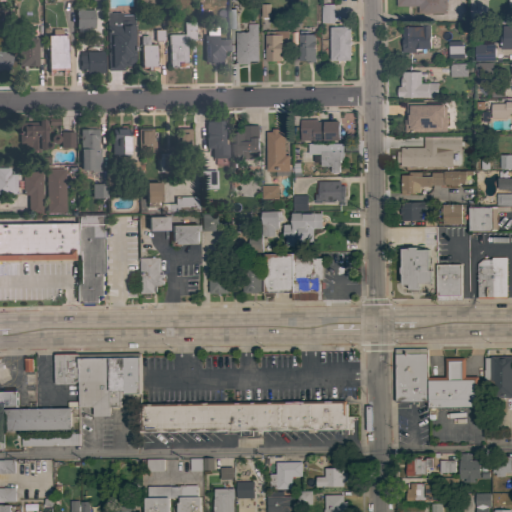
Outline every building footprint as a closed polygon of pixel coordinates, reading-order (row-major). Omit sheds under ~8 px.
[(396,7),(396,0),(446,0),(446,13),(418,14),(418,6),(396,7)] [(301,15),(289,15),(289,3),(301,3),(301,15)] [(270,18),(261,18),(260,4),(269,4),(270,18)] [(334,23),(321,23),(321,4),(333,4),(334,23)] [(93,28),(85,28),(85,31),(77,31),(77,28),(75,28),(75,8),(82,8),(82,10),(93,9),(93,28)] [(134,60),(128,66),(122,66),(122,70),(107,70),(106,52),(108,52),(108,48),(107,48),(106,20),(104,20),(104,11),(109,11),(109,12),(121,12),(121,15),(133,14),(134,60)] [(183,34),(183,22),(194,21),(194,40),(185,40),(185,44),(185,62),(181,62),(181,66),(168,67),(168,44),(167,44),(166,35),(168,35),(168,34),(183,34)] [(258,61),(248,61),(248,64),(237,65),(237,62),(235,62),(234,32),(248,32),(248,24),(257,24),(258,61)] [(511,49),(500,49),(500,36),(502,36),(502,26),(511,25),(511,49)] [(430,26),(430,49),(415,49),(415,52),(402,52),(402,39),(403,39),(403,27),(430,26)] [(203,35),(206,35),(206,27),(217,27),(217,39),(229,39),(229,50),(222,50),(222,58),(221,58),(221,64),(210,64),(210,62),(203,62),(203,35)] [(329,27),(350,27),(350,61),(330,61),(329,27)] [(66,72),(61,73),(61,70),(52,70),(52,73),(48,73),(48,68),(47,68),(46,35),(52,35),(52,29),(61,29),(61,35),(66,35),(66,72)] [(265,35),(266,35),(266,32),(274,31),(274,35),(281,35),(281,32),(288,32),(288,46),(281,46),(282,61),(265,62),(265,35)] [(298,34),(299,34),(299,31),(307,31),(307,34),(314,34),(315,62),(306,62),(306,61),(299,61),(298,34)] [(36,34),(37,65),(18,66),(17,35),(36,34)] [(148,35),(148,45),(154,45),(155,67),(150,67),(150,70),(146,70),(146,68),(141,68),(140,35),(148,35)] [(460,41),(462,46),(463,50),(463,58),(448,58),(447,41),(460,41)] [(494,44),(494,61),(475,61),(474,44),(494,44)] [(0,45),(9,48),(2,72),(0,71),(0,45)] [(102,51),(102,73),(86,73),(86,70),(78,71),(78,55),(79,55),(79,51),(102,51)] [(466,63),(467,77),(450,77),(450,64),(466,63)] [(492,63),(492,70),(482,70),(482,84),(476,84),(475,70),(474,70),(474,64),(476,64),(476,63),(492,63)] [(437,83),(437,98),(402,98),(402,97),(397,97),(397,86),(400,86),(400,78),(402,78),(401,72),(420,72),(420,83),(437,83)] [(511,101),(511,113),(508,113),(508,115),(505,115),(505,118),(491,118),(490,104),(504,103),(504,102),(511,101)] [(416,122),(425,122),(425,120),(422,120),(422,117),(411,117),(411,113),(410,113),(410,108),(411,108),(411,103),(423,103),(423,104),(426,104),(426,105),(442,105),(442,113),(444,113),(444,115),(445,115),(445,123),(445,125),(439,125),(439,130),(417,130),(416,122)] [(45,142),(47,142),(49,144),(49,147),(47,149),(38,149),(38,153),(29,153),(29,146),(24,147),(24,142),(18,143),(18,122),(37,122),(37,119),(44,119),(45,142)] [(317,119),(317,122),(337,121),(338,140),(312,141),(312,140),(300,141),(299,120),(317,119)] [(224,144),(227,144),(227,154),(214,154),(214,148),(205,148),(205,139),(204,139),(204,132),(204,124),(208,124),(208,122),(211,122),(211,120),(224,120),(224,144)] [(258,125),(259,138),(258,138),(258,151),(258,159),(238,160),(238,162),(229,162),(229,155),(230,155),(229,132),(242,132),(242,126),(258,125)] [(128,156),(117,157),(117,154),(112,154),(111,131),(114,131),(114,129),(123,129),(123,128),(127,128),(128,156)] [(152,128),(152,141),(154,141),(155,152),(150,153),(150,150),(138,150),(138,147),(137,147),(137,128),(152,128)] [(191,149),(184,149),(184,150),(175,151),(174,128),(190,128),(191,149)] [(96,129),(97,148),(99,148),(100,171),(81,172),(81,170),(80,170),(79,129),(96,129)] [(266,132),(271,132),(271,129),(278,129),(278,132),(284,132),(285,155),(289,155),(289,171),(266,171),(266,132)] [(73,131),(73,147),(60,147),(59,132),(73,131)] [(442,135),(459,135),(459,151),(443,151),(442,135)] [(335,144),(336,145),(343,145),(343,152),(344,152),(344,160),(340,160),(340,166),(339,166),(339,173),(330,173),(330,166),(320,166),(320,162),(313,162),(313,154),(308,154),(308,144),(335,144)] [(428,148),(428,158),(424,158),(424,166),(400,166),(400,163),(396,163),(396,152),(400,152),(400,148),(428,148)] [(173,153),(174,172),(161,173),(161,171),(157,171),(157,153),(173,153)] [(511,169),(499,169),(499,155),(511,155),(511,169)] [(137,161),(137,163),(142,163),(142,169),(137,169),(137,174),(136,174),(136,177),(128,177),(128,161),(137,161)] [(15,192),(0,192),(0,168),(9,168),(9,174),(15,174),(15,192)] [(64,212),(46,213),(45,169),(64,169),(64,212)] [(214,184),(200,185),(199,170),(214,170),(214,184)] [(40,171),(41,213),(27,213),(27,195),(22,195),(21,172),(40,171)] [(400,175),(408,175),(408,172),(421,172),(421,177),(430,177),(430,172),(443,172),(443,171),(458,171),(465,171),(472,171),(472,175),(465,175),(465,180),(463,180),(463,184),(458,184),(458,185),(457,185),(457,186),(450,186),(450,185),(444,185),(431,185),(431,186),(422,186),(422,187),(420,187),(420,193),(414,193),(414,194),(407,194),(407,195),(402,195),(402,194),(400,194),(400,175)] [(99,184),(99,172),(106,172),(106,197),(91,197),(91,184),(99,184)] [(511,177),(511,190),(508,190),(508,189),(497,190),(497,178),(511,177)] [(344,197),(340,197),(340,201),(314,201),(314,181),(340,181),(340,185),(344,185),(344,197)] [(160,182),(160,201),(157,201),(157,207),(146,207),(146,202),(145,202),(145,182),(160,182)] [(278,185),(278,199),(261,199),(261,185),(278,185)] [(511,194),(511,205),(498,205),(498,200),(499,200),(499,194),(511,194)] [(307,195),(307,210),(293,210),(292,195),(307,195)] [(197,196),(198,211),(160,212),(159,203),(173,203),(173,204),(174,204),(174,196),(197,196)] [(401,221),(401,215),(400,215),(400,209),(401,209),(401,202),(424,202),(424,210),(420,210),(421,220),(401,221)] [(461,204),(461,224),(442,224),(442,212),(439,212),(439,208),(442,208),(442,204),(461,204)] [(496,230),(469,231),(468,207),(496,207),(496,230)] [(281,211),(281,220),(279,220),(279,222),(277,222),(278,229),(274,229),(274,236),(263,236),(263,234),(261,234),(260,224),(262,223),(261,212),(281,211)] [(200,214),(215,213),(215,231),(201,231),(200,214)] [(282,224),(291,224),(291,213),(314,213),(314,214),(321,214),(321,228),(313,228),(313,239),(298,239),(298,246),(286,246),(286,237),(283,238),(282,224)] [(103,295),(98,296),(98,303),(79,303),(77,217),(102,216),(103,295)] [(167,216),(167,230),(147,230),(147,216),(167,216)] [(0,223),(75,223),(76,253),(73,253),(73,259),(0,259),(0,223)] [(197,224),(198,244),(177,244),(177,242),(170,242),(170,225),(197,224)] [(260,237),(261,249),(260,249),(260,253),(248,253),(248,238),(260,237)] [(401,248),(408,248),(408,247),(416,247),(416,249),(429,249),(429,270),(431,270),(432,283),(419,283),(419,289),(409,290),(409,285),(402,285),(402,275),(400,273),(400,268),(401,266),(401,248)] [(312,253),(312,258),(321,258),(322,299),(291,300),(291,295),(282,295),(282,293),(263,293),(262,254),(312,253)] [(158,257),(159,274),(163,274),(163,284),(161,285),(161,286),(156,286),(156,285),(153,285),(153,293),(140,293),(139,258),(158,257)] [(506,297),(477,297),(476,261),(486,260),(486,266),(491,266),(491,257),(506,257),(506,297)] [(243,293),(243,288),(235,288),(235,275),(242,275),(242,263),(260,263),(260,292),(243,293)] [(436,300),(435,265),(460,264),(461,300),(436,300)] [(208,268),(227,267),(228,293),(209,294),(208,268)] [(428,401),(395,402),(394,349),(427,348),(427,380),(428,401)] [(74,381),(74,384),(54,384),(54,354),(77,354),(77,358),(78,381),(74,381)] [(511,397),(500,398),(500,393),(490,393),(490,382),(484,382),(483,370),(484,370),(484,358),(491,358),(491,356),(511,356),(511,397)] [(109,358),(139,357),(140,393),(125,394),(124,391),(119,391),(119,407),(109,407),(109,358)] [(109,416),(93,416),(93,407),(79,407),(78,381),(77,358),(109,358),(109,407),(109,416)] [(445,380),(444,358),(464,358),(465,377),(477,377),(478,407),(428,408),(428,401),(427,380),(445,380)] [(22,359),(30,359),(30,373),(22,373),(22,359)] [(0,391),(17,391),(17,407),(0,407),(0,391)] [(346,401),(347,416),(351,416),(352,429),(140,432),(140,407),(141,407),(141,404),(346,401)] [(2,430),(2,409),(70,408),(71,429),(2,430)] [(21,446),(21,435),(79,434),(79,445),(21,446)] [(458,460),(459,460),(459,453),(471,453),(471,460),(479,460),(479,478),(473,478),(473,482),(464,482),(464,479),(458,479),(458,460)] [(492,457),(511,456),(511,462),(511,470),(511,473),(504,473),(504,477),(495,477),(495,473),(492,473),(492,457)] [(201,458),(202,471),(190,471),(190,459),(201,458)] [(202,458),(213,458),(214,470),(203,470),(202,458)] [(405,458),(421,458),(421,460),(425,460),(425,458),(431,458),(431,467),(425,467),(425,475),(414,475),(405,475),(405,458)] [(163,459),(163,471),(146,471),(146,459),(163,459)] [(0,460),(14,460),(15,473),(0,473),(0,460)] [(454,460),(455,472),(439,472),(439,460),(454,460)] [(301,462),(301,476),(292,476),(292,479),(291,479),(291,489),(276,489),(276,483),(268,483),(268,474),(275,474),(275,462),(301,462)] [(232,467),(232,479),(219,479),(219,467),(232,467)] [(342,468),(342,473),(346,473),(347,480),(342,480),(342,487),(315,487),(315,477),(324,477),(324,468),(342,468)] [(253,481),(253,498),(236,498),(236,482),(253,481)] [(421,483),(421,485),(424,485),(424,484),(441,484),(441,500),(405,500),(405,493),(406,493),(406,489),(409,489),(409,483),(421,483)] [(171,486),(171,487),(179,487),(179,486),(197,485),(197,497),(200,497),(200,511),(177,511),(177,503),(179,503),(179,498),(169,498),(169,511),(144,511),(144,498),(147,498),(147,486),(171,486)] [(0,487),(15,487),(15,502),(0,502),(0,487)] [(233,488),(233,500),(233,511),(213,511),(213,499),(214,499),(214,489),(233,488)] [(297,505),(296,491),(311,491),(311,505),(297,505)] [(474,511),(474,493),(489,493),(490,507),(487,507),(487,511),(474,511)] [(342,495),(342,502),(346,502),(346,511),(323,511),(323,510),(324,510),(324,495),(342,495)] [(293,497),(293,511),(266,511),(266,497),(293,497)] [(66,511),(84,511),(85,503),(67,503),(66,511)] [(431,511),(431,504),(441,503),(441,511),(431,511)]
